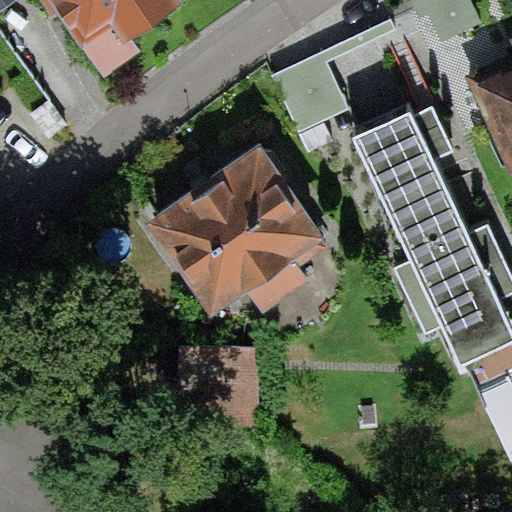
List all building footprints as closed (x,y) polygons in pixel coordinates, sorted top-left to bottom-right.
[(168,0),(61,0),(86,35),(115,15),(126,30),(168,0)] [(473,0),(424,0),(443,38),(483,19),(473,0)] [(322,46),(272,70),(300,128),(351,103),(322,46)] [(511,55),(475,73),(511,148),(511,55)] [(50,96),(32,109),(50,133),(67,121),(50,96)] [(411,98),(354,125),(413,252),(395,260),(426,326),(435,322),(451,356),(511,327),(511,288),(511,286),(511,265),(489,216),(470,225),(436,152),(455,143),(443,116),(424,125),(411,98)] [(259,143),(158,213),(213,293),(265,257),(276,274),(326,240),(284,179),(287,170),(272,149),(263,149),(259,143)] [(183,342),(181,382),(254,421),(258,345),(183,342)]
